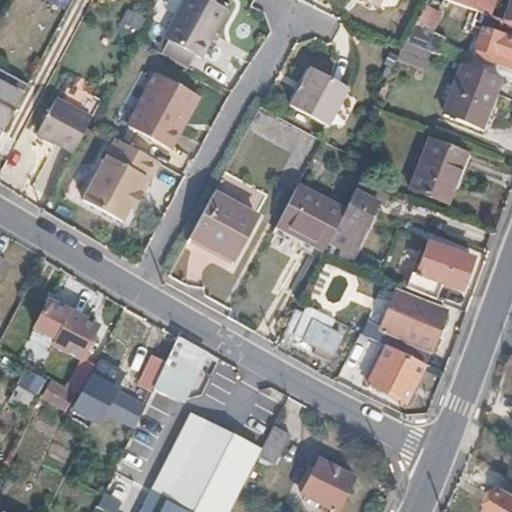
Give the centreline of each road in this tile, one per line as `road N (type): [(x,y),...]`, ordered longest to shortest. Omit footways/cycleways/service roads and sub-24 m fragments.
road 1 (residential): [(0,212),(440,456)]
road 2 (tertiary): [(440,456),(511,264)]
